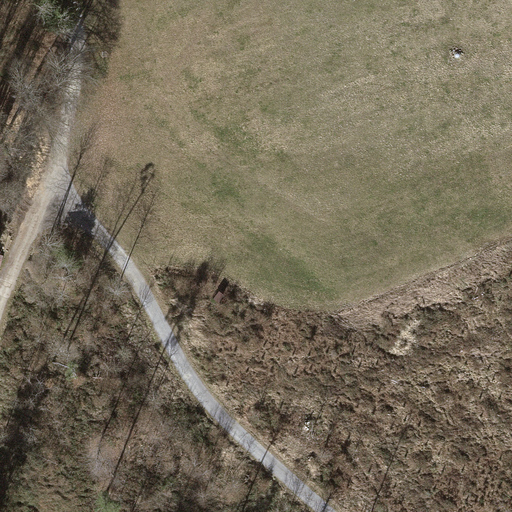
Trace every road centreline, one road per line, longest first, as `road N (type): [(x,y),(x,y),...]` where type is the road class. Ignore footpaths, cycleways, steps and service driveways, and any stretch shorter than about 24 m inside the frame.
road 1 (track): [(320,511),(203,401),(134,279),(59,188)]
road 2 (track): [(74,0),(85,66),(59,188),(0,290)]
